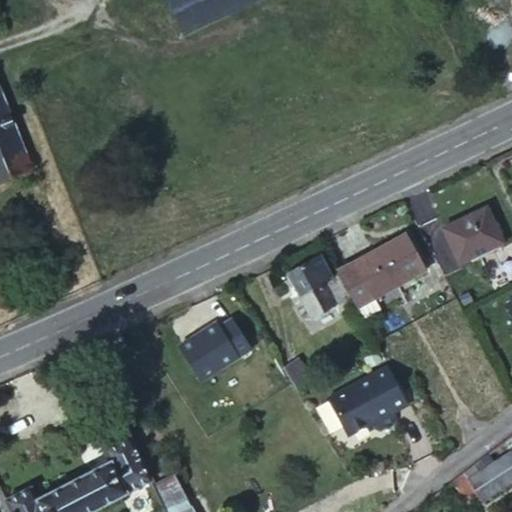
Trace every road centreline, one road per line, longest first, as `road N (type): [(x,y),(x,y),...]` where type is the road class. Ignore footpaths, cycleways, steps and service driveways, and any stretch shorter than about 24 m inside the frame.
road 1 (secondary): [(511,120),(0,354)]
road 2 (residential): [(511,418),(395,511)]
